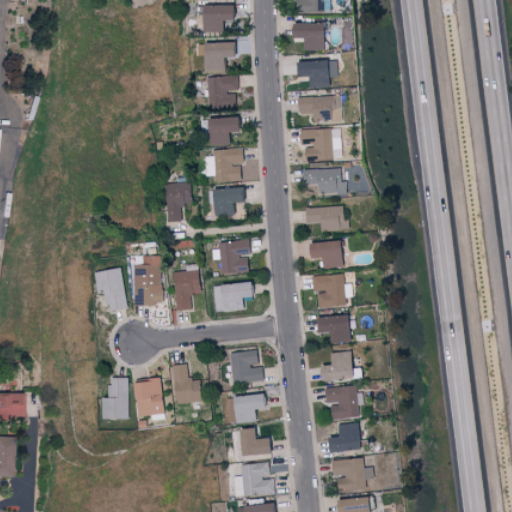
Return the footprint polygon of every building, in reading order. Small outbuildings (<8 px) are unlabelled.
[(325,0),(297,0),(298,10),(325,11),(325,0)] [(196,22),(204,22),(204,30),(224,31),(224,18),(236,19),(236,4),(197,4),(196,22)] [(328,48),(327,21),(295,22),(295,37),(305,37),(306,49),(328,48)] [(227,69),(227,56),(238,56),(237,41),(198,42),(198,54),(206,54),(207,70),(227,69)] [(311,75),(312,86),(332,86),(331,76),(339,75),(338,59),(300,60),(300,75),(311,75)] [(237,90),(239,90),(239,74),(208,75),(209,108),(237,107),(237,90)] [(344,119),(343,94),(299,96),(300,113),(314,112),(315,120),(344,119)] [(231,143),(231,131),(242,130),(241,116),(203,118),(204,144),(231,143)] [(302,129),(302,145),(306,144),(307,159),(343,158),(342,127),(302,129)] [(206,155),(207,175),(215,175),(215,180),(242,179),(241,163),(245,163),(244,147),(213,148),(213,155),(206,155)] [(320,192),(348,192),(348,180),(343,180),(342,167),(304,169),(305,184),(320,183),(320,192)] [(167,182),(168,220),(183,220),(182,203),(193,203),(192,181),(167,182)] [(215,187),(216,214),(236,213),(236,202),(246,201),(246,186),(215,187)] [(345,205),(308,206),(308,222),(323,221),(323,230),(350,229),(350,218),(345,219),(345,205)] [(219,241),(219,248),(213,248),(214,258),(221,258),(222,273),(250,271),(249,254),(252,254),(250,238),(219,241)] [(344,240),(312,241),(313,256),(324,256),(324,267),(345,266),(344,240)] [(135,304),(163,303),(161,254),(143,255),(143,263),(134,263),(135,304)] [(193,308),(191,292),(202,291),(199,263),(188,264),(188,269),(174,271),(178,310),(193,308)] [(98,292),(106,291),(110,311),(129,307),(122,266),(95,271),(98,292)] [(313,275),(314,291),(318,291),(320,307),(347,304),(346,296),(354,296),(352,282),(345,283),(344,272),(313,275)] [(247,308),(245,296),(255,295),(254,281),(214,284),(216,311),(247,308)] [(352,341),(351,315),(320,316),(320,332),(333,331),(333,342),(352,341)] [(231,352),(234,383),(266,379),(264,364),(261,364),(259,348),(231,352)] [(333,364),(324,364),(325,379),(363,377),(362,367),(354,367),(353,350),(333,351),(333,364)] [(178,402),(204,400),(202,377),(189,378),(188,363),(175,364),(178,402)] [(103,418),(129,418),(129,377),(110,376),(110,396),(103,396),(103,418)] [(136,381),(140,415),(152,414),(152,419),(167,417),(161,377),(136,381)] [(360,416),(358,385),(327,386),(328,403),(332,402),(333,417),(360,416)] [(0,421),(12,422),(12,417),(22,417),(22,394),(0,393),(0,421)] [(258,420),(257,409),(269,408),(267,393),(228,397),(230,423),(258,420)] [(361,422),(341,422),(341,436),(332,436),(332,450),(362,449),(361,422)] [(245,455),(274,451),(272,437),(259,438),(257,426),(241,428),(245,455)] [(0,476),(11,477),(12,437),(0,436),(0,476)] [(340,491),(368,488),(367,478),(375,477),(374,466),(365,466),(364,456),(334,459),(335,475),(339,475),(340,491)] [(242,463),(242,475),(235,475),(236,495),(276,493),(275,477),(271,477),(270,461),(242,463)] [(340,498),(341,511),(372,511),(371,495),(340,498)]
